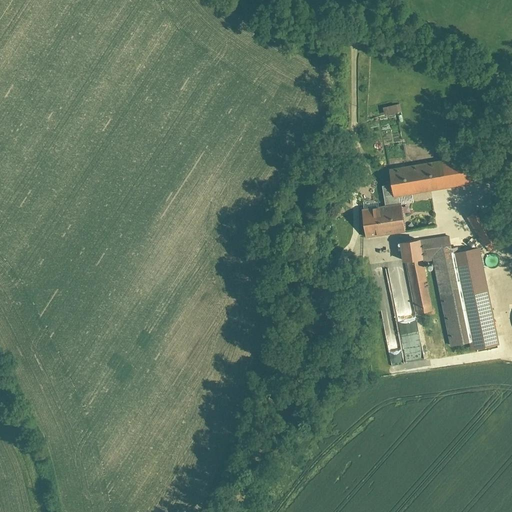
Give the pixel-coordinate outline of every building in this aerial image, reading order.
[(384,107),(387,116),(403,111),(400,102),(384,107)] [(485,154),(394,169),(399,196),(490,180),(485,154)] [(405,204),(365,211),(369,237),(409,231),(405,204)] [(484,208),(472,215),(490,244),(501,237),(484,208)] [(427,238),(430,253),(433,252),(435,260),(453,346),(474,342),(456,252),(453,233),(427,238)] [(427,238),(406,242),(420,312),(435,309),(425,259),(431,258),(430,253),(427,238)] [(476,349),(503,343),(484,247),(456,252),(474,342),(476,349)]
